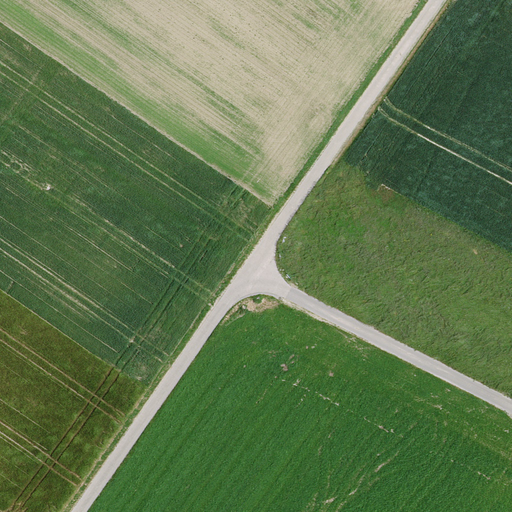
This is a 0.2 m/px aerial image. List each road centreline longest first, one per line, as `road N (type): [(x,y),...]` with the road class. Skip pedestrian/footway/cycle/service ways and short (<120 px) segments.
road 1 (track): [(81,511),(438,0)]
road 2 (track): [(247,274),(511,410)]
